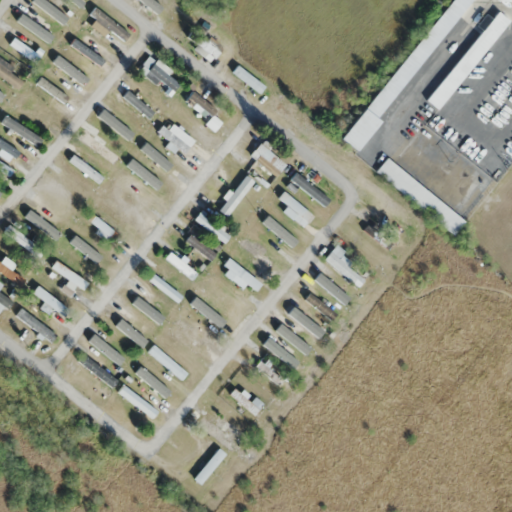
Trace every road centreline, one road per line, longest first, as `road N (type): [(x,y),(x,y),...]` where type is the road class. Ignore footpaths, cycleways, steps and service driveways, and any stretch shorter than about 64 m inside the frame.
road 1 (residential): [(254,111),(45,371)]
road 2 (residential): [(355,194),(146,453)]
road 3 (residential): [(114,0),(355,194)]
road 4 (residential): [(151,28),(0,214)]
road 5 (residential): [(146,453),(0,335)]
